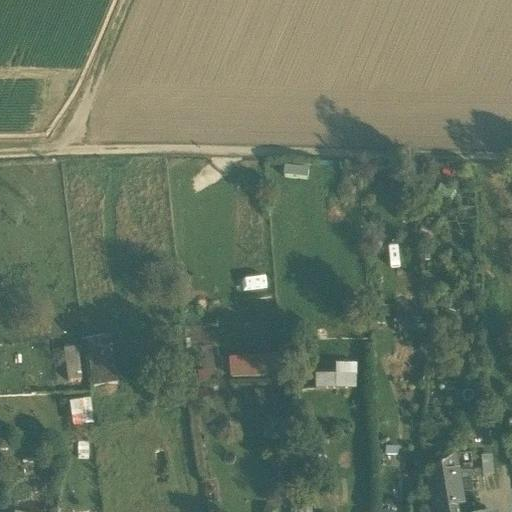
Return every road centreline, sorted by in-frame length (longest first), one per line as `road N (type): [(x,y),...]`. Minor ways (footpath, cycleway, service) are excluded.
road 1 (track): [(0,161),(511,161)]
road 2 (track): [(61,157),(126,0)]
